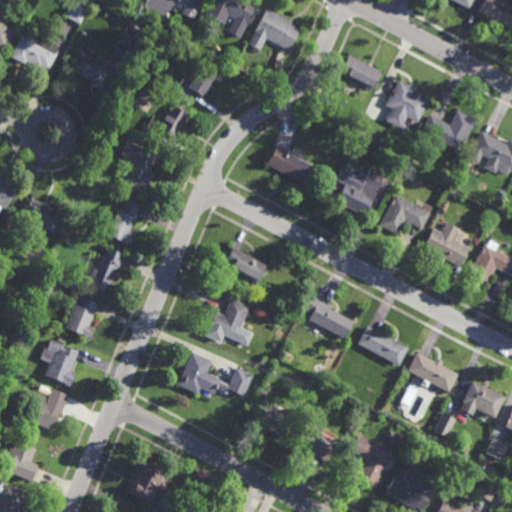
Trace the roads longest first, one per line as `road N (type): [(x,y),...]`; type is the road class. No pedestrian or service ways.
road 1 (residential): [(345,0),(300,90),(255,116),(221,153),(69,511)]
road 2 (residential): [(206,187),(511,349)]
road 3 (residential): [(114,403),(318,511)]
road 4 (tertiary): [(347,0),(511,86)]
road 5 (residential): [(70,132),(52,113),(33,119),(28,132),(48,154),(61,150),(70,132)]
